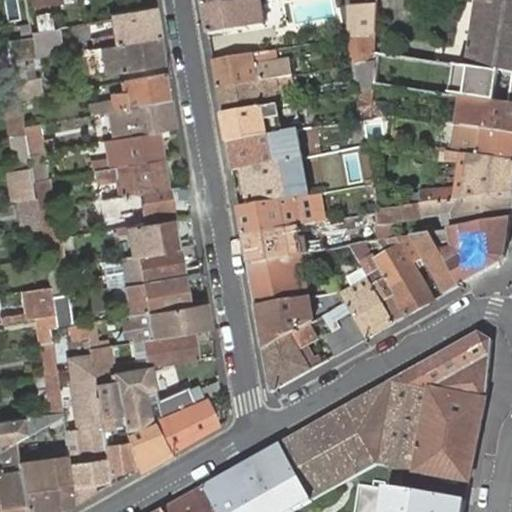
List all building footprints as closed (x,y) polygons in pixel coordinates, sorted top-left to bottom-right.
[(262,0),(248,0),(205,7),(210,35),(267,26),(262,0)] [(511,0),(481,0),(470,69),(511,75),(511,0)] [(159,36),(154,6),(111,13),(112,18),(111,18),(113,33),(100,35),(102,45),(159,36)] [(352,39),(378,34),(379,8),(349,13),(352,39)] [(52,28),(31,33),(32,37),(36,56),(37,56),(46,55),(56,53),(52,28)] [(377,62),(377,55),(378,34),(352,39),(356,65),(377,62)] [(164,63),(159,36),(102,45),(100,45),(101,50),(105,73),(164,63)] [(36,56),(32,37),(9,40),(12,60),(22,59),(36,56)] [(280,61),(278,51),(215,61),(220,89),(295,76),(292,59),(280,61)] [(47,63),(46,55),(37,56),(38,64),(47,63)] [(26,79),(22,59),(12,60),(15,80),(26,79)] [(376,84),(377,62),(356,65),(359,94),(362,93),(376,91),(376,84)] [(511,75),(470,69),(458,67),(454,97),(483,101),(511,105),(511,75)] [(170,99),(166,73),(123,81),(125,91),(111,94),(112,102),(89,105),(90,114),(110,110),(170,99)] [(39,76),(26,79),(15,80),(18,100),(32,97),(43,95),(39,76)] [(296,85),(295,76),(220,89),(224,116),(281,107),(288,105),(284,86),(296,85)] [(375,120),(376,91),(362,93),(363,101),(361,101),(362,115),(365,114),(366,122),(375,120)] [(175,126),(170,99),(110,110),(114,138),(158,130),(175,126)] [(23,126),(18,100),(3,102),(9,136),(24,134),(23,126)] [(511,134),(511,105),(483,101),(471,100),(466,127),(478,129),(479,129),(511,134)] [(229,143),(313,130),(312,119),(284,124),(281,107),(224,116),(229,143)] [(41,152),(37,124),(23,126),(24,134),(28,154),(41,152)] [(511,162),(511,134),(479,129),(478,129),(466,127),(464,127),(458,126),(454,153),(474,157),(511,162)] [(158,130),(114,138),(105,140),(108,160),(91,163),(93,170),(94,170),(163,158),(158,130)] [(315,139),(313,130),(229,143),(234,170),(243,169),(283,161),(296,159),(293,143),(315,139)] [(55,149),(41,152),(28,154),(29,162),(33,181),(47,179),(43,157),(56,154),(55,149)] [(511,193),(511,162),(474,157),(454,153),(449,153),(448,160),(465,163),(462,188),(460,199),(460,200),(511,193)] [(168,188),(163,158),(94,170),(96,183),(116,179),(117,187),(111,188),(113,198),(168,188)] [(304,164),(303,158),(296,159),(283,161),(284,167),(304,164)] [(249,207),(289,200),(284,167),(283,161),(243,169),(249,207)] [(9,173),(13,198),(33,194),(29,170),(9,173)] [(52,209),(47,179),(33,181),(35,197),(38,211),(47,210),(52,209)] [(173,218),(168,188),(113,198),(94,201),(96,215),(110,213),(112,221),(132,218),(133,225),(173,218)] [(422,192),(422,204),(460,199),(462,188),(422,192)] [(511,220),(511,193),(460,200),(460,199),(422,204),(403,207),(405,221),(451,214),(455,229),(511,220)] [(35,197),(17,200),(21,230),(40,227),(38,211),(35,197)] [(301,198),(291,200),(289,200),(249,207),(240,208),(245,236),(287,229),(301,227),(306,226),(301,198)] [(403,207),(394,209),(395,222),(405,221),(403,207)] [(395,222),(394,209),(379,212),(379,214),(381,241),(396,239),(395,222)] [(52,239),(47,210),(38,211),(40,227),(43,240),(52,239)] [(178,247),(173,218),(133,225),(116,228),(118,236),(136,232),(140,254),(178,247)] [(506,258),(511,221),(511,220),(455,229),(450,230),(437,232),(440,244),(453,242),(455,249),(443,253),(444,255),(426,262),(445,296),(462,286),(502,264),(506,258)] [(301,227),(287,229),(245,236),(250,264),(303,255),(306,255),(308,254),(319,252),(326,251),(324,243),(309,246),(308,242),(303,243),(301,227)] [(440,244),(437,232),(433,233),(412,237),(418,248),(424,259),(426,262),(444,255),(443,253),(440,244)] [(412,237),(400,238),(406,249),(366,272),(370,279),(383,302),(395,324),(408,317),(436,301),(415,264),(424,259),(418,248),(412,237)] [(355,253),(364,267),(374,262),(371,243),(366,244),(352,246),(355,253)] [(183,275),(178,247),(140,254),(121,257),(125,285),(127,284),(183,275)] [(334,260),(332,257),(329,251),(324,254),(329,263),(334,260)] [(304,263),(303,255),(250,264),(257,307),(310,298),(308,290),(298,292),(293,265),(304,263)] [(188,304),(183,275),(127,284),(132,314),(188,304)] [(383,302),(370,279),(343,295),(348,304),(352,310),(368,339),(395,324),(383,302)] [(52,296),(50,287),(37,289),(41,316),(55,313),(52,296)] [(348,304),(343,295),(342,293),(330,294),(326,296),(334,311),(348,304)] [(68,325),(63,294),(52,296),(55,313),(57,327),(68,325)] [(257,307),(265,350),(309,326),(314,323),(310,298),(257,307)] [(210,328),(205,301),(188,304),(132,314),(130,314),(135,341),(142,339),(143,339),(193,331),(210,328)] [(335,319),(352,310),(348,304),(334,311),(325,317),(334,333),(341,329),(335,319)] [(338,356),(368,339),(352,310),(335,319),(341,329),(334,333),(327,337),(338,356)] [(57,327),(55,313),(41,316),(36,317),(40,344),(41,344),(52,342),(50,328),(57,327)] [(93,320),(85,321),(90,348),(98,347),(93,320)] [(85,321),(68,325),(57,327),(50,328),(52,342),(54,354),(90,348),(85,321)] [(313,370),(319,366),(316,362),(310,365),(302,350),(318,340),(309,326),(265,350),(272,393),(313,370)] [(197,358),(193,331),(143,339),(142,339),(146,363),(136,364),(136,362),(121,364),(122,371),(147,367),(197,358)] [(425,382),(423,389),(432,391),(487,402),(493,341),(480,333),(421,366),(427,377),(424,380),(423,382),(425,382)] [(135,341),(133,341),(136,362),(136,364),(146,363),(142,339),(135,341)] [(56,371),(54,354),(52,342),(41,344),(45,373),(56,371)] [(120,343),(98,347),(90,348),(90,354),(93,368),(115,365),(113,355),(121,353),(120,343)] [(94,384),(94,378),(90,354),(66,357),(76,427),(74,428),(78,458),(65,460),(66,465),(71,506),(85,499),(83,484),(107,481),(107,474),(94,384)] [(115,365),(93,368),(94,378),(94,384),(117,380),(125,433),(154,421),(155,420),(193,404),(188,393),(171,400),(172,401),(167,403),(164,386),(150,388),(147,367),(122,371),(116,372),(115,365)] [(421,366),(391,383),(423,389),(425,382),(423,382),(424,380),(427,377),(421,366)] [(62,412),(56,371),(45,373),(44,373),(49,414),(62,412)] [(117,380),(94,384),(107,474),(135,465),(125,433),(117,380)] [(391,383),(283,444),(314,500),(377,465),(391,383)] [(377,465),(403,469),(406,453),(420,455),(432,391),(423,389),(391,383),(377,465)] [(403,469),(471,482),(487,402),(432,391),(420,455),(406,453),(403,469)] [(204,399),(193,404),(155,420),(154,421),(169,452),(216,426),(204,399)] [(26,437),(62,416),(62,412),(49,414),(23,418),(0,421),(0,442),(9,441),(25,432),(26,437)] [(169,452),(154,421),(125,433),(135,465),(137,470),(169,452)] [(10,445),(17,442),(26,437),(25,432),(9,441),(10,445)] [(466,511),(468,502),(400,491),(403,469),(377,465),(314,500),(283,444),(206,487),(219,511),(466,511)] [(55,511),(55,509),(71,506),(66,465),(65,460),(20,468),(21,471),(25,511),(55,511)] [(0,511),(25,511),(21,471),(0,473),(0,511)] [(219,511),(206,487),(165,510),(166,511),(219,511)]
